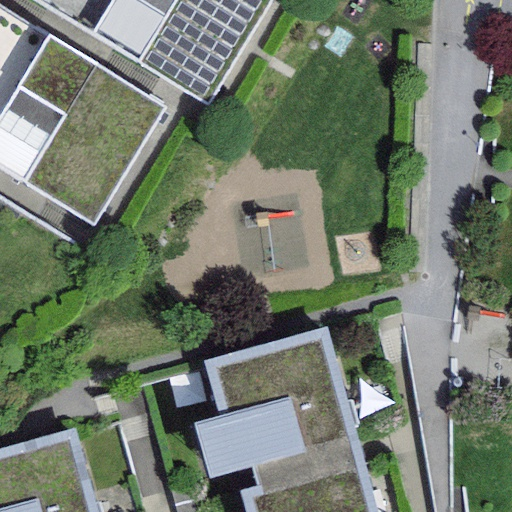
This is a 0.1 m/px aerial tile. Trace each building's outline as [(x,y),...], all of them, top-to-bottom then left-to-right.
[(36,0),(97,36),(118,0),(36,0)] [(211,104),(273,0),(118,0),(97,36),(211,104)] [(0,128),(53,39),(0,7),(0,128)] [(0,166),(98,225),(168,107),(53,39),(0,128),(0,166)] [(0,197),(0,241),(19,210),(0,197)] [(213,368),(253,511),(332,511),(372,501),(325,337),(213,368)] [(92,511),(71,434),(0,453),(0,511),(92,511)] [(332,511),(374,511),(372,501),(332,511)]
